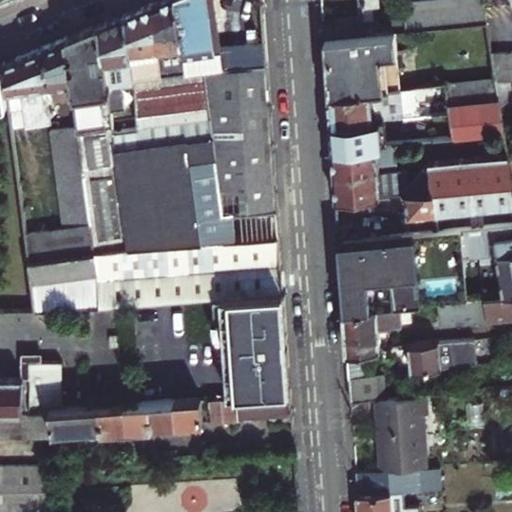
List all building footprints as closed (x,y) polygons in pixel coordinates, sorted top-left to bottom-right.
[(187,73),(177,0),(158,0),(155,2),(158,26),(153,26),(156,49),(160,48),(163,77),(187,73)] [(224,69),(215,0),(177,0),(187,73),(206,71),(224,69)] [(363,0),(364,15),(366,34),(376,33),(374,4),(378,4),(378,0),(363,0)] [(418,0),(406,1),(409,29),(488,21),(484,0),(418,0)] [(153,26),(158,26),(155,2),(148,4),(131,11),(126,13),(132,53),(149,50),(153,78),(163,77),(160,48),(156,49),(153,26)] [(140,127),(132,53),(126,13),(112,19),(99,24),(114,131),(131,128),(140,127)] [(366,34),(364,15),(324,20),(325,28),(325,38),(366,34)] [(84,30),(66,37),(74,98),(78,127),(95,254),(130,251),(114,131),(99,24),(84,30)] [(328,74),(329,95),(408,90),(412,90),(408,30),(376,33),(366,34),(325,38),(328,74)] [(74,98),(66,37),(55,41),(45,45),(52,96),(67,94),(67,98),(74,98)] [(52,96),(45,45),(23,54),(3,62),(9,101),(12,128),(52,123),(51,116),(45,117),(43,102),(53,101),(52,96)] [(511,79),(511,78),(511,51),(493,52),(498,79),(511,79)] [(0,104),(9,101),(3,62),(0,63),(0,104)] [(224,69),(206,71),(215,137),(218,158),(217,158),(224,214),(278,207),(275,162),(267,64),(224,69)] [(511,104),(511,81),(511,79),(498,79),(502,103),(502,105),(511,104)] [(408,90),(329,95),(331,109),(332,125),(375,121),(375,120),(409,118),(408,90)] [(502,105),(502,103),(449,106),(451,139),(459,139),(474,138),(507,135),(502,105)] [(375,121),(332,125),(333,138),(333,148),(383,144),(381,121),(375,121)] [(95,254),(78,127),(51,131),(63,230),(27,234),(30,261),(95,254)] [(218,158),(215,137),(134,145),(131,128),(114,131),(130,251),(280,236),(278,207),(224,214),(217,158),(218,158)] [(378,165),(402,163),(423,141),(413,142),(383,144),(333,148),(334,163),(335,179),(379,175),(378,165)] [(497,158),(490,159),(492,188),(511,186),(511,166),(510,157),(497,158)] [(492,188),(490,159),(478,160),(470,160),(472,189),(487,188),(492,188)] [(460,161),(451,162),(453,191),(463,190),(472,189),(470,160),(460,161)] [(440,162),(430,163),(432,192),(435,192),(453,191),(451,162),(440,162)] [(432,192),(430,163),(409,186),(409,194),(432,192)] [(337,191),(337,199),(381,196),(380,188),(379,175),(335,179),(337,191)] [(511,186),(492,188),(487,188),(488,210),(502,209),(511,208),(511,186)] [(487,188),(472,189),(463,190),(464,211),(476,211),(488,210),(487,188)] [(453,191),(435,192),(437,213),(458,212),(464,211),(463,190),(453,191)] [(408,194),(410,215),(422,214),(437,213),(435,192),(432,192),(409,194),(408,194)] [(408,194),(381,196),(337,199),(338,219),(383,216),(410,215),(408,194)] [(340,239),(393,235),(392,224),(339,226),(340,239)] [(473,230),(393,235),(340,239),(341,257),(344,293),(345,310),(429,304),(451,303),(486,300),(485,290),(479,291),(473,230)] [(34,288),(37,309),(117,303),(215,295),(284,290),(283,276),(280,236),(130,251),(95,254),(30,261),(34,288)] [(511,240),(496,242),(502,299),(511,298),(511,240)] [(291,392),(284,290),(215,295),(217,322),(225,322),(231,397),(291,392)] [(511,298),(502,299),(486,300),(451,303),(452,325),(511,321),(511,298)] [(429,304),(345,310),(346,333),(348,352),(376,350),(381,349),(379,326),(403,325),(402,321),(408,320),(408,324),(430,323),(429,304)] [(454,344),(439,345),(439,352),(455,351),(454,344)] [(410,347),(411,372),(456,369),(455,351),(439,352),(439,345),(410,347)] [(376,350),(348,352),(348,362),(349,377),(378,375),(376,350)] [(0,378),(0,410),(24,410),(50,409),(64,408),(63,361),(43,361),(43,353),(22,354),(24,378),(0,378)] [(351,404),(375,403),(384,402),(384,399),(382,374),(378,375),(349,377),(350,390),(351,404)] [(253,415),(293,413),(291,392),(231,397),(223,397),(225,422),(240,421),(239,416),(253,415)] [(384,402),(375,403),(351,404),(352,420),(376,418),(377,437),(379,470),(418,467),(426,466),(422,414),(426,414),(425,395),(384,399),(384,402)] [(210,398),(211,409),(212,423),(218,422),(225,422),(223,397),(210,398)] [(202,399),(203,409),(211,409),(210,398),(202,399)] [(175,400),(177,425),(183,425),(204,424),(203,409),(202,399),(175,400)] [(177,425),(175,400),(150,402),(152,427),(162,426),(177,425)] [(152,427),(150,402),(125,404),(127,429),(137,428),(152,427)] [(125,404),(100,406),(101,431),(110,430),(127,429),(125,404)] [(101,431),(100,406),(75,408),(77,433),(91,432),(101,431)] [(77,433),(75,408),(64,408),(50,409),(52,435),(77,433)] [(24,410),(0,410),(0,437),(52,437),(52,435),(50,409),(24,410)] [(0,511),(56,511),(55,465),(0,465),(0,511)] [(358,503),(358,511),(408,511),(406,481),(419,480),(418,467),(379,470),(356,471),(358,503)]
